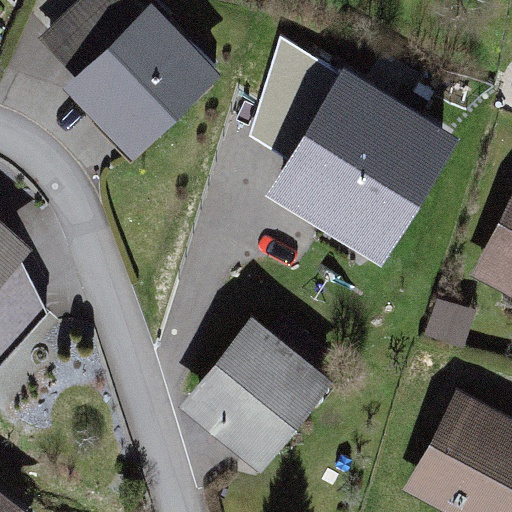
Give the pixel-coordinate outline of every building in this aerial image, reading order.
[(155,2),(66,84),(131,155),(221,72),(155,2)] [(459,131),(344,62),(266,191),(382,260),(459,131)] [(511,209),(478,274),(511,292),(511,209)] [(0,220),(0,270),(25,244),(0,220)] [(329,386),(250,318),(180,397),(259,466),(329,386)] [(511,511),(511,435),(462,408),(410,500),(431,511),(511,511)] [(0,511),(34,511),(0,485),(0,511)]
